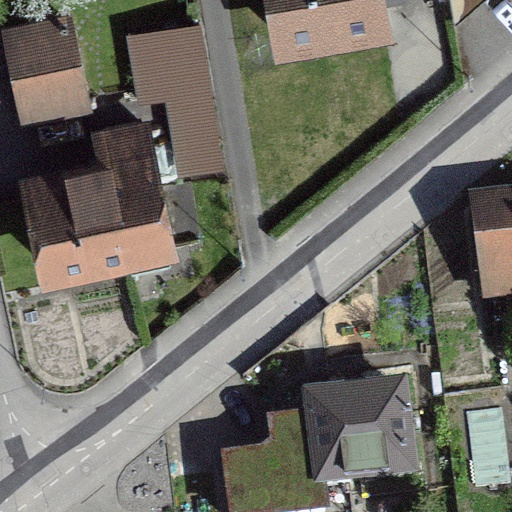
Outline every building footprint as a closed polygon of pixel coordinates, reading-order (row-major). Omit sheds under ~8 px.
[(378,24),(374,0),(271,0),(278,41),(378,24)] [(479,0),(443,0),(449,24),(479,0)] [(64,23),(5,36),(22,114),(81,102),(64,23)] [(161,248),(165,247),(146,155),(144,155),(138,126),(98,135),(107,178),(30,195),(46,273),(161,248)] [(511,207),(474,212),(486,302),(488,301),(486,281),(511,278),(511,207)] [(227,511),(320,511),(317,487),(408,475),(398,392),(306,403),(309,422),(268,427),(271,450),(258,459),(222,463),(227,511)]
